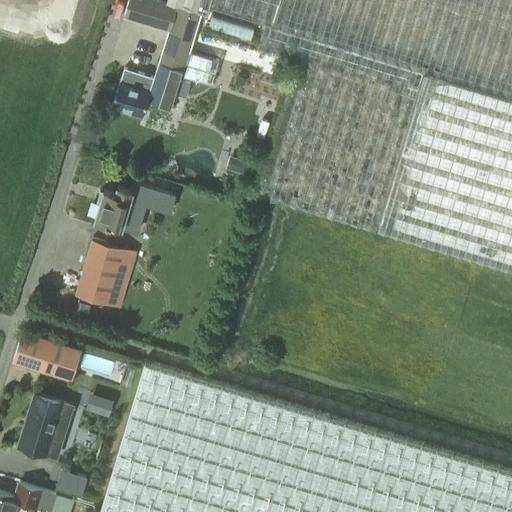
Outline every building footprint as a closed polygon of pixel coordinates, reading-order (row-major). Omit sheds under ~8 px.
[(125,64),(113,102),(129,107),(128,112),(141,116),(147,96),(172,104),(176,91),(186,95),(189,82),(179,79),(181,75),(188,50),(195,29),(201,11),(196,9),(169,1),(166,0),(129,0),(126,12),(170,26),(155,73),(125,64)] [(166,0),(169,1),(196,9),(199,0),(166,0)] [(511,0),(199,0),(196,9),(201,11),(208,13),(210,6),(265,23),(256,51),(260,52),(292,62),(286,80),(252,193),(331,217),(374,230),(375,228),(511,268),(511,0)] [(213,11),(208,25),(250,38),(255,25),(213,11)] [(254,70),(286,80),(292,62),(260,52),(254,70)] [(122,225),(134,187),(119,182),(116,189),(104,186),(95,216),(122,225)] [(75,291),(108,300),(120,304),(137,249),(92,236),(75,291)] [(71,376),(80,347),(20,327),(10,357),(71,376)] [(511,511),(511,467),(145,358),(98,511),(511,511)] [(34,391),(18,443),(47,452),(52,435),(63,438),(73,403),(34,391)] [(61,467),(56,487),(81,494),(87,474),(61,467)] [(20,496),(18,495),(16,500),(48,511),(54,492),(25,482),(20,496)] [(0,511),(12,511),(16,500),(18,495),(0,489),(0,511)]
